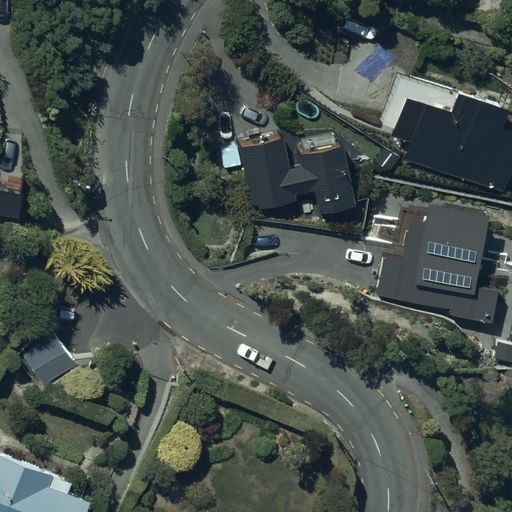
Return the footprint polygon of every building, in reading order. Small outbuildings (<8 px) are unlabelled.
[(283,122),(224,134),(243,218),(305,203),(310,221),(361,209),(342,127),(287,138),(283,122)] [(385,260),(382,288),(417,292),(416,298),(421,299),(421,303),(433,305),(431,316),(455,319),(457,309),(463,310),(464,300),(461,300),(468,246),(471,247),(475,215),(443,211),(439,243),(399,238),(396,261),(385,260)] [(251,227),(249,251),(288,253),(288,249),(296,250),(296,233),(289,233),(289,229),(251,227)] [(510,310),(482,304),(475,340),(505,346),(510,310)] [(0,511),(80,511),(86,496),(65,488),(69,476),(0,450),(0,511)]
